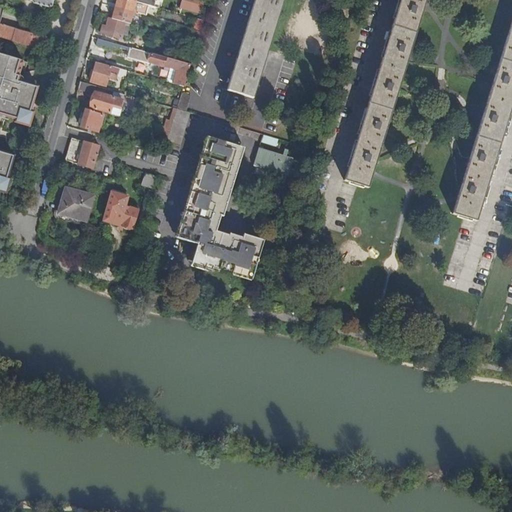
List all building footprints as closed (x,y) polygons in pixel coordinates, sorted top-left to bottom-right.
[(34,5),(47,9),(50,7),(52,0),(55,2),(55,0),(27,0),(28,1),(33,3),(34,5)] [(122,0),(118,0),(116,10),(136,16),(147,19),(149,7),(122,0)] [(122,0),(149,7),(154,9),(156,4),(155,3),(153,2),(153,0),(122,0)] [(200,0),(179,0),(177,10),(196,15),(200,0)] [(256,0),(228,93),(254,101),(284,0),(256,0)] [(401,0),(344,183),(368,191),(427,0),(401,0)] [(136,16),(116,10),(113,21),(127,25),(131,26),(132,20),(135,21),(136,16)] [(131,26),(127,25),(126,26),(109,21),(107,29),(105,36),(123,41),(124,36),(126,28),(130,29),(131,26)] [(201,34),(205,23),(198,21),(195,32),(201,34)] [(511,22),(453,216),(477,224),(511,108),(511,22)] [(0,35),(14,40),(14,43),(43,52),(47,39),(0,26),(0,25),(0,35)] [(198,45),(201,34),(195,32),(192,43),(198,45)] [(121,47),(98,41),(97,47),(119,54),(121,47)] [(191,67),(131,50),(129,60),(149,66),(150,64),(173,71),(178,72),(175,86),(184,89),(191,67)] [(37,88),(21,84),(19,76),(23,63),(0,55),(0,116),(26,124),(37,88)] [(21,84),(28,64),(23,63),(19,76),(21,84)] [(120,71),(97,64),(91,84),(107,89),(108,82),(116,84),(120,71)] [(173,71),(169,85),(175,86),(178,72),(173,71)] [(96,89),(81,84),(79,91),(94,96),(90,109),(109,114),(109,116),(119,119),(123,105),(122,102),(121,102),(123,96),(114,93),(112,99),(95,95),(96,89)] [(103,114),(94,112),(94,114),(86,111),(81,130),(98,134),(100,130),(103,117),(102,117),(103,114)] [(183,141),(191,115),(178,111),(175,120),(171,134),(170,137),(183,141)] [(167,122),(164,132),(171,134),(175,120),(172,119),(170,123),(167,122)] [(168,143),(170,137),(171,134),(164,132),(163,132),(159,145),(167,147),(168,143)] [(277,148),(279,141),(264,137),(262,144),(277,148)] [(100,148),(73,140),(66,163),(94,171),(100,148)] [(234,279),(253,285),(266,245),(246,238),(245,242),(232,238),(232,240),(219,235),(224,219),(225,220),(247,152),(209,140),(177,242),(199,248),(192,271),(212,277),(213,276),(233,282),(234,279)] [(167,147),(166,150),(179,154),(181,147),(168,143),(167,147)] [(0,187),(4,189),(14,156),(0,151),(0,187)] [(294,161),(288,159),(284,158),(260,151),(255,168),(262,170),(263,168),(290,176),(294,161)] [(289,178),(290,176),(263,168),(262,170),(289,178)] [(157,179),(146,176),(143,188),(153,191),(157,179)] [(59,216),(87,224),(94,199),(66,191),(59,216)] [(111,197),(108,209),(116,212),(118,206),(120,199),(111,197)] [(116,212),(111,226),(123,229),(124,231),(131,233),(132,232),(133,232),(139,213),(118,206),(116,212)] [(108,209),(104,223),(111,226),(116,212),(108,209)]
